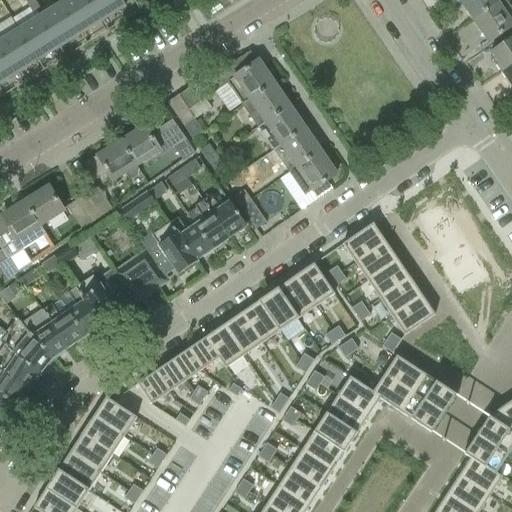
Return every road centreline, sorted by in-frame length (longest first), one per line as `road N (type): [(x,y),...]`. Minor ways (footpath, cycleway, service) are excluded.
road 1 (residential): [(0,511),(81,392),(470,128)]
road 2 (tertiary): [(0,168),(269,0)]
road 3 (residential): [(470,128),(384,0)]
